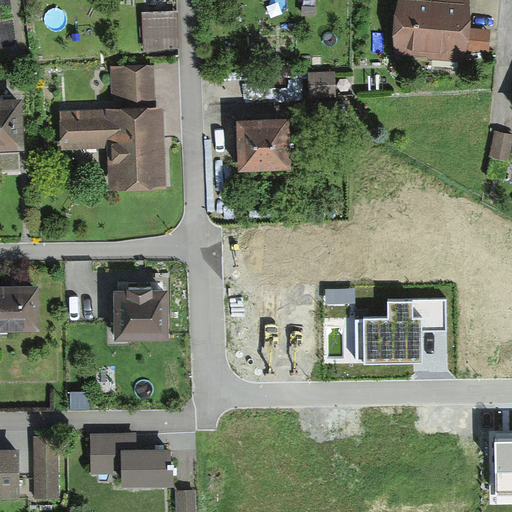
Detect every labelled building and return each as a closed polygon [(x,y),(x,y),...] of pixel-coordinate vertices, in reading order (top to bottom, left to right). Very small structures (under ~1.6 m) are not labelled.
[(472,0),(400,0),(396,55),(429,57),(429,61),(469,63),(470,52),(492,54),(494,27),(471,25),(472,0)] [(142,13),(144,51),(179,50),(178,12),(142,13)] [(108,190),(166,189),(164,107),(157,107),(156,65),(110,66),(111,110),(62,111),(63,150),(107,149),(108,190)] [(309,73),(309,97),(336,96),(335,72),(309,73)] [(295,99),(294,80),(220,84),(221,103),(295,99)] [(0,151),(24,151),(22,100),(0,101),(0,151)] [(335,105),(312,105),(312,117),(335,117),(335,105)] [(289,120),(237,122),(239,170),(290,168),(289,120)] [(506,180),(511,144),(511,133),(495,130),(487,177),(506,180)] [(19,153),(0,153),(0,170),(19,170),(19,153)] [(116,341),(169,340),(169,291),(164,291),(164,282),(119,283),(119,293),(116,293),(116,341)] [(0,331),(39,331),(38,287),(0,288),(0,331)] [(387,319),(357,320),(357,364),(423,363),(422,331),(446,330),(445,300),(387,301),(387,319)] [(88,392),(70,393),(70,410),(89,409),(88,392)] [(123,487),(173,486),(173,469),(171,469),(171,450),(134,451),(133,433),(91,433),(92,473),(122,472),(123,487)] [(33,439),(34,499),(60,498),(59,439),(33,439)] [(511,441),(497,441),(498,493),(511,492),(511,441)] [(0,499),(20,500),(20,450),(0,450),(0,499)] [(176,490),(176,511),(196,511),(196,489),(176,490)]
